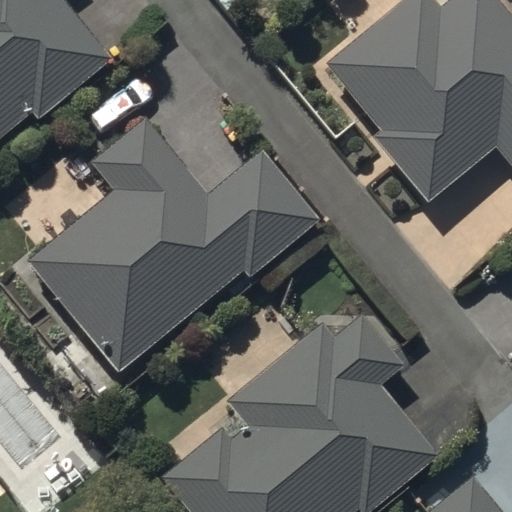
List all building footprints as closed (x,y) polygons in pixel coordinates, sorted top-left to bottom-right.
[(0,0),(0,148),(29,125),(34,131),(122,60),(114,50),(101,60),(52,0),(0,0)] [(422,0),(418,0),(323,78),(378,143),(371,149),(425,214),(492,158),(511,181),(511,30),(486,0),(460,0),(438,19),(422,0)] [(112,203),(26,274),(116,384),(241,281),(247,289),(318,231),(261,161),(205,207),(186,184),(192,179),(148,126),(89,175),(112,203)] [(222,439),(162,490),(179,511),(379,511),(435,467),(377,397),(401,378),(359,327),(331,351),(320,337),(225,415),(244,438),(230,449),(222,439)] [(497,511),(468,476),(424,511),(497,511)]
